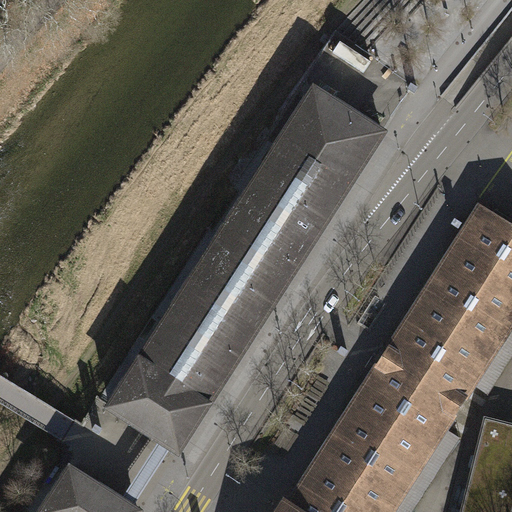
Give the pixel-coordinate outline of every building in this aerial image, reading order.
[(315,90),(109,408),(144,430),(178,453),(281,293),(383,134),(349,112),(315,90)] [(389,511),(444,428),(472,385),(511,322),(511,232),(481,212),(385,361),(291,507),(289,506),(290,504),(284,501),(280,506),(282,507),(278,511),(389,511)] [(379,300),(376,298),(360,323),(363,325),(364,323),(379,300)] [(511,357),(511,322),(472,385),(488,395),(511,357)] [(511,511),(511,424),(484,417),(460,511),(511,511)] [(413,511),(460,438),(444,428),(389,511),(413,511)] [(70,469),(42,511),(137,511),(105,491),(70,469)]
